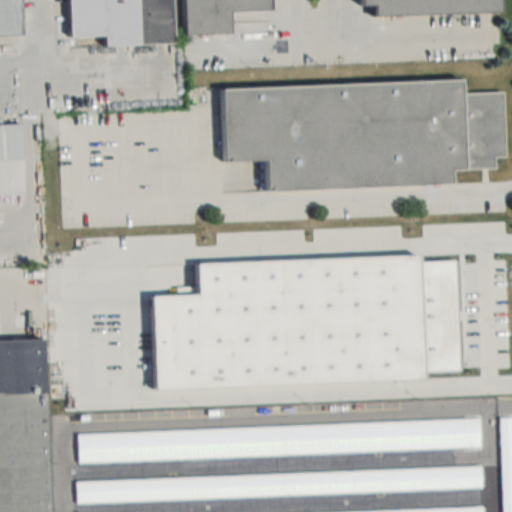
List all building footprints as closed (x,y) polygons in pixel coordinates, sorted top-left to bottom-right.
[(0,0),(0,34),(21,35),(20,0),(0,0)] [(171,0),(67,0),(69,37),(105,36),(105,46),(173,44),(171,0)] [(270,11),(270,0),(183,0),(184,35),(231,34),(230,12),(270,11)] [(499,0),(359,0),(360,6),(374,6),(375,16),(500,13),(499,0)] [(503,92),(463,93),(463,80),(219,88),(221,162),(264,161),(265,190),(453,184),(453,170),(495,169),(494,157),(505,156),(503,92)] [(0,195),(23,195),(21,125),(0,124),(0,195)] [(0,511),(0,416),(12,417),(12,436),(34,435),(34,450),(40,450),(40,459),(46,459),(45,340),(0,340),(0,511)] [(501,511),(511,511),(511,418),(499,419),(501,511)] [(76,433),(77,461),(479,449),(478,421),(76,433)] [(75,480),(75,502),(481,490),(480,468),(75,480)]
